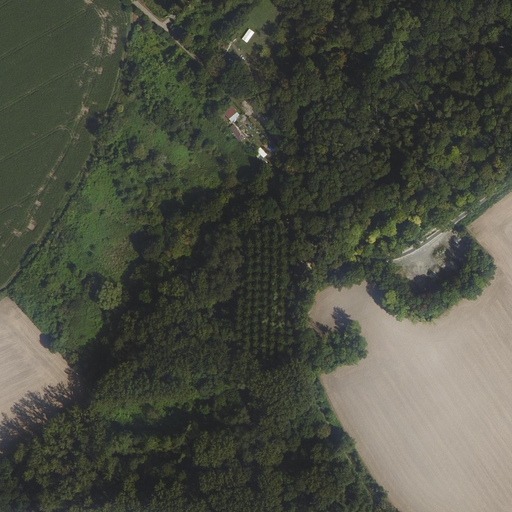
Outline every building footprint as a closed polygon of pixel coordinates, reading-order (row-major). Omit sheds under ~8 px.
[(144,34),(147,29),(140,24),(136,29),(144,34)] [(241,38),(246,43),(254,33),(249,28),(241,38)] [(222,112),(230,122),(239,115),(231,105),(222,112)] [(231,134),(233,132),(238,138),(241,134),(232,125),(227,129),(231,134)] [(253,158),(257,153),(252,148),(249,151),(252,154),(251,155),(253,158)] [(262,163),(265,159),(258,153),(255,156),(262,163)]
